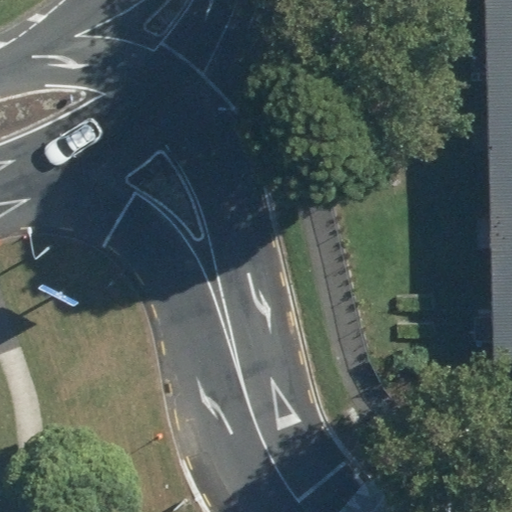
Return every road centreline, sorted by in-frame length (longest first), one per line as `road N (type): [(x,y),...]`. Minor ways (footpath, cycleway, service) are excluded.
road 1 (tertiary): [(224,313),(125,213),(82,190),(20,178)]
road 2 (tertiary): [(173,97),(212,146),(238,207),(238,256),(224,313)]
road 3 (tertiary): [(315,511),(275,464),(224,313)]
road 4 (tertiary): [(0,74),(64,62),(117,66),(173,97)]
road 5 (secondary): [(173,97),(20,178)]
road 6 (secondary): [(0,70),(102,0)]
